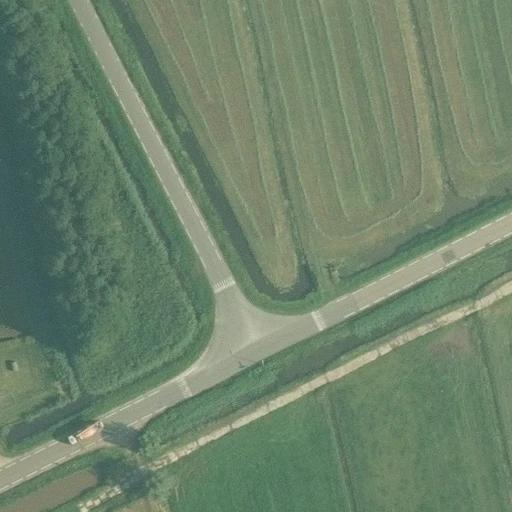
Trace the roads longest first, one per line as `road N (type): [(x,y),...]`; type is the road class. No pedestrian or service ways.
road 1 (track): [(78,509),(511,287)]
road 2 (unclassified): [(254,351),(89,0)]
road 3 (unclassified): [(254,351),(511,224)]
road 4 (unclassified): [(0,480),(254,351)]
